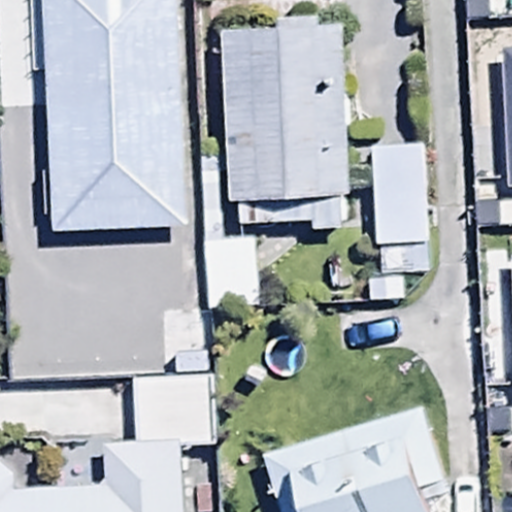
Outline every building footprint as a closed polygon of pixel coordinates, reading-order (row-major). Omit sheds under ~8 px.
[(40,0),(41,6),(47,126),(53,247),(186,240),(173,0),(40,0)] [(47,126),(41,6),(0,7),(0,97),(16,96),(17,128),(47,126)] [(279,45),(219,48),(227,217),(240,216),(241,235),(312,232),(313,243),(341,242),(339,211),(348,211),(340,39),(317,40),(317,29),(278,31),(279,45)] [(402,311),(401,286),(424,285),(420,147),(370,148),(374,285),(366,285),(367,312),(402,311)] [(482,257),(511,257),(511,178),(482,178),(482,257)] [(256,319),(254,248),(203,249),(204,320),(256,319)] [(134,455),(177,457),(214,456),(210,323),(158,325),(159,353),(141,354),(142,390),(132,390),(134,455)] [(430,511),(447,507),(418,415),(259,466),(273,511),(430,511)] [(178,511),(177,457),(134,455),(104,456),(105,499),(14,502),(13,487),(1,471),(0,471),(0,511),(178,511)]
